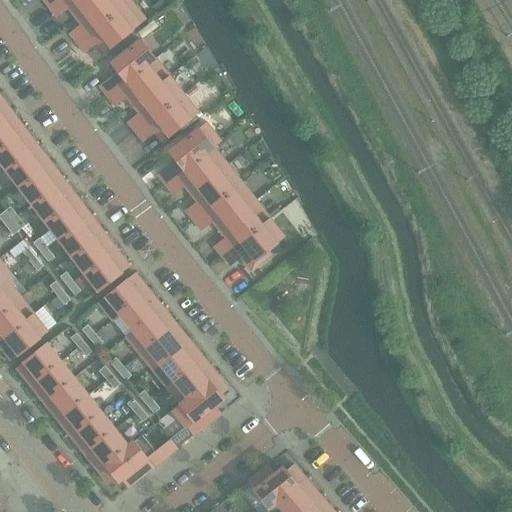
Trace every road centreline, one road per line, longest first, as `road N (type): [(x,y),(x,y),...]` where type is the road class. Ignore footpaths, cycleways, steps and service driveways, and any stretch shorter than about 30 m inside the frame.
road 1 (residential): [(299,406),(213,305),(0,20)]
road 2 (residential): [(166,511),(299,406)]
road 3 (residential): [(299,406),(393,511)]
